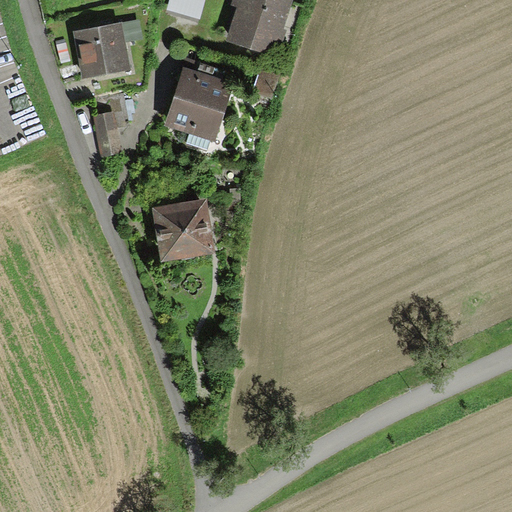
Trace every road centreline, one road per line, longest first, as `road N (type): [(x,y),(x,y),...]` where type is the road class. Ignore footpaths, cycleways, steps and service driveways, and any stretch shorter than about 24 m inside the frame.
road 1 (residential): [(26,0),(213,511)]
road 2 (unclassified): [(511,351),(305,455),(220,511)]
